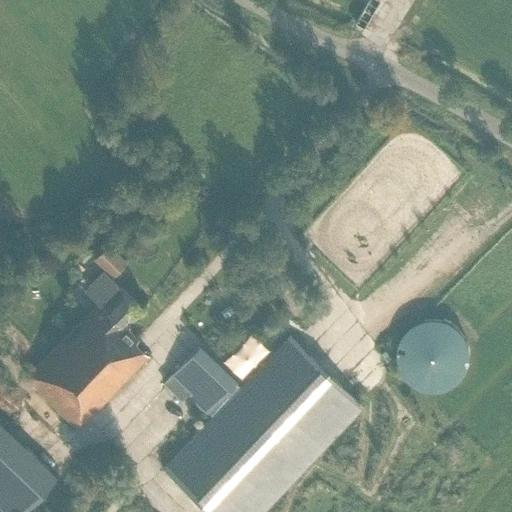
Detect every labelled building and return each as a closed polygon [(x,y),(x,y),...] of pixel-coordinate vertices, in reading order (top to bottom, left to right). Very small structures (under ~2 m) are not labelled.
[(114,274),(125,262),(107,245),(96,257),(114,274)] [(120,289),(103,272),(88,287),(88,292),(99,303),(25,378),(39,391),(38,393),(77,430),(148,357),(134,343),(137,340),(123,326),(141,308),(120,288),(120,289)] [(429,389),(434,389),(438,389),(440,388),(444,387),(447,386),(450,385),(452,383),(455,381),(459,378),(460,376),(462,374),(463,372),(465,370),(466,367),(467,365),(468,361),(468,359),(468,356),(469,354),(469,351),(468,349),(468,346),(467,344),(467,342),(466,339),(465,337),(463,334),(460,330),(458,327),(454,324),(449,321),(446,319),(441,318),(437,317),(432,317),(430,317),(427,317),(425,318),(423,318),(418,320),(414,322),(411,324),(409,325),(407,327),(405,330),(403,332),(402,334),(400,337),(399,340),(398,342),(397,346),(397,348),(397,352),(397,354),(397,357),(397,359),(398,362),(398,364),(399,367),(400,369),(402,371),(402,372),(404,375),(408,379),(410,381),(412,382),(414,384),(416,385),(419,386),(422,387),(424,388),(429,389)] [(259,511),(361,406),(290,338),(241,389),(234,381),(199,347),(169,378),(212,419),(164,469),(209,511),(259,511)] [(0,508),(4,511),(20,511),(54,476),(0,425),(0,508)]
